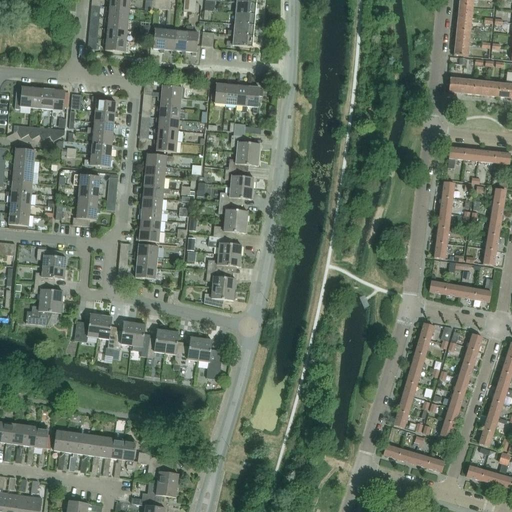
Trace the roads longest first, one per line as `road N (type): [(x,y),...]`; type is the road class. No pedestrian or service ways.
road 1 (tertiary): [(253,328),(289,73)]
road 2 (residential): [(75,78),(135,83),(121,232),(112,244)]
road 3 (residential): [(407,308),(430,132)]
road 4 (residential): [(446,494),(499,326)]
road 5 (residential): [(360,469),(407,308)]
road 6 (tertiary): [(211,477),(253,328)]
road 7 (residential): [(253,328),(107,296)]
road 8 (residential): [(430,132),(444,0)]
